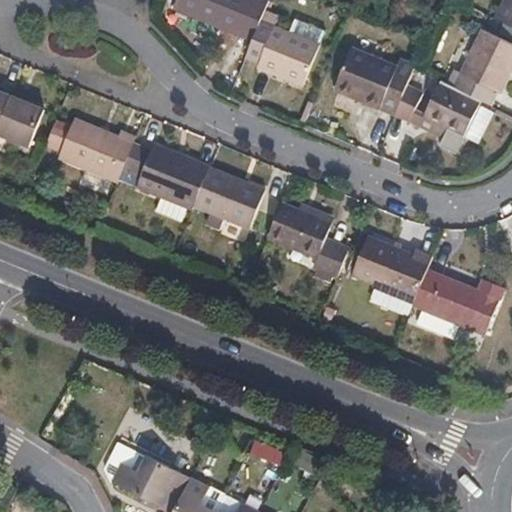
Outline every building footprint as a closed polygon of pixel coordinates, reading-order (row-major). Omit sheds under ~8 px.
[(178,0),(174,10),(253,43),(265,12),(269,4),(260,0),(178,0)] [(511,0),(502,0),(494,18),(511,26),(511,0)] [(253,43),(247,57),(262,64),(260,69),(305,86),(327,32),(298,21),(292,34),(277,29),(281,19),(265,12),(253,43)] [(500,94),(511,68),(511,44),(482,30),(461,75),(500,94)] [(381,108),(396,114),(408,87),(415,69),(416,67),(401,62),(399,68),(353,49),(337,90),(357,99),(359,95),(382,104),(381,108)] [(480,106),(482,101),(442,82),(426,116),(425,118),(447,129),(464,138),(464,137),(480,106)] [(0,136),(28,148),(43,112),(12,99),(14,94),(0,87),(0,136)] [(408,87),(396,114),(411,122),(415,111),(423,93),(408,87)] [(495,113),(480,106),(464,137),(479,145),(495,113)] [(443,138),(447,129),(425,118),(426,116),(415,111),(411,122),(443,138)] [(117,183),(136,138),(121,132),(118,139),(73,121),(70,128),(55,122),(42,153),(117,183)] [(193,210),(210,169),(154,147),(137,189),(160,198),(188,209),(193,211),(193,210)] [(264,191),(210,169),(193,210),(247,232),(264,191)] [(181,225),(188,209),(160,198),(154,214),(181,225)] [(338,280),(349,251),(325,242),(331,229),(279,208),(267,239),(318,260),(314,270),(338,280)] [(427,270),(433,257),(416,250),(414,255),(369,236),(352,277),(415,302),(427,270)] [(478,291),(427,270),(415,302),(414,305),(487,334),(505,288),(483,279),(478,291)] [(106,469),(113,483),(122,464),(139,473),(146,458),(118,444),(106,469)] [(170,511),(173,511),(190,478),(147,456),(146,458),(139,473),(122,464),(113,483),(170,511)] [(290,456),(284,467),(304,477),(308,465),(290,456)] [(173,511),(217,511),(203,505),(211,488),(190,478),(173,511)] [(219,511),(228,497),(211,488),(203,505),(217,511),(219,511)] [(238,511),(243,504),(228,497),(219,511),(238,511)]
